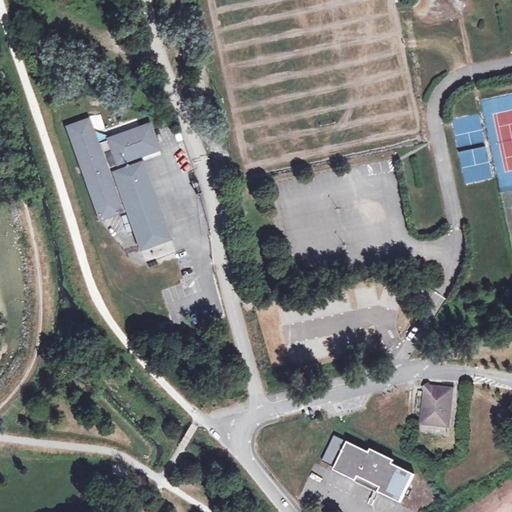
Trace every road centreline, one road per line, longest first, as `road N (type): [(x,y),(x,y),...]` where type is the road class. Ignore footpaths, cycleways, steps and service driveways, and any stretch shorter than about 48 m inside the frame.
road 1 (unclassified): [(219,430),(128,346),(94,294),(1,0)]
road 2 (unclassified): [(262,413),(423,370),(466,372)]
